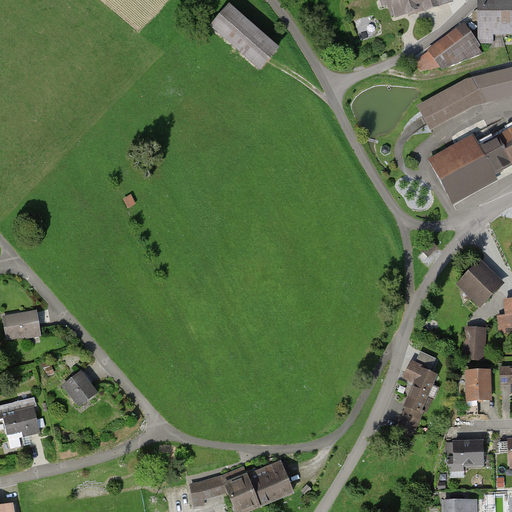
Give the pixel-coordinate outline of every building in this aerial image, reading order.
[(381,0),(383,6),(389,4),(394,19),(424,9),(426,13),(456,4),(454,0),(381,0)] [(511,32),(511,2),(480,1),(479,44),(496,45),(496,32),(511,32)] [(282,46),(231,3),(211,27),(263,70),(282,46)] [(479,44),(465,24),(415,60),(422,75),(485,53),(479,44)] [(511,68),(467,79),(418,107),(426,120),(432,131),(475,107),(511,98),(511,68)] [(511,126),(499,133),(500,135),(481,146),(496,174),(511,165),(511,126)] [(481,146),(474,133),(429,158),(454,204),(500,180),(496,174),(481,146)] [(383,147),(382,149),(383,151),(385,153),(387,153),(389,152),(390,150),(390,147),(389,145),(387,145),(384,145),(383,147)] [(132,196),(124,201),(128,210),(137,205),(132,196)] [(430,239),(420,248),(429,257),(438,247),(430,239)] [(507,284),(482,261),(458,285),(482,309),(507,284)] [(506,317),(497,318),(499,336),(511,335),(511,300),(505,301),(506,317)] [(38,311),(3,317),(7,342),(42,336),(38,311)] [(490,330),(466,328),(463,364),(487,366),(490,330)] [(417,363),(413,361),(405,380),(416,385),(398,428),(416,436),(443,375),(436,371),(440,361),(421,353),(417,363)] [(511,366),(501,368),(502,387),(510,386),(511,395),(511,366)] [(492,369),(466,371),(468,403),(494,401),(492,369)] [(83,372),(63,387),(79,408),(99,393),(83,372)] [(36,398),(0,406),(0,420),(5,420),(9,436),(24,432),(26,438),(41,434),(35,407),(38,406),(36,398)] [(485,440),(454,442),(455,455),(448,455),(449,474),(467,473),(466,466),(487,465),(485,440)] [(222,476),(189,484),(194,509),(206,507),(205,502),(229,495),(236,511),(251,511),(298,493),(285,460),(248,475),(244,466),(222,476)] [(478,511),(478,500),(442,501),(442,511),(478,511)]
